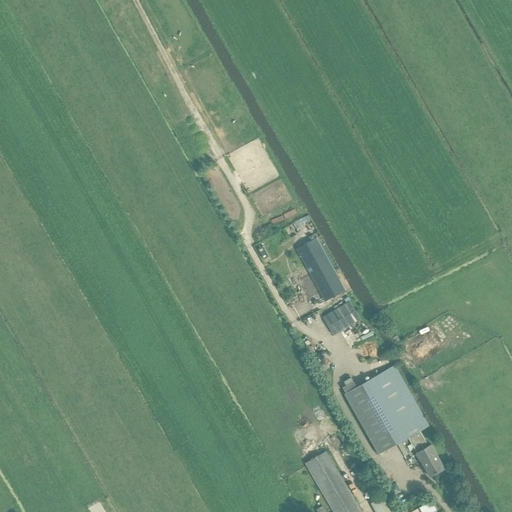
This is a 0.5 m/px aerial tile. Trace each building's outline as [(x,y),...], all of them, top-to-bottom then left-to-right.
[(325,301),(344,290),(316,238),(296,248),(325,301)] [(263,246),(258,249),(263,259),(268,256),(263,246)] [(322,317),(333,335),(360,318),(349,301),(322,317)] [(394,365),(343,393),(378,453),(408,437),(419,431),(428,426),(394,365)] [(419,431),(408,437),(416,452),(415,452),(429,476),(444,468),(431,443),(427,445),(419,431)] [(361,511),(326,451),(305,463),(333,511),(361,511)] [(395,483),(387,488),(392,496),(400,491),(395,483)] [(371,502),(376,511),(390,511),(383,496),(371,502)] [(433,501),(419,508),(420,511),(434,511),(438,510),(433,501)]
